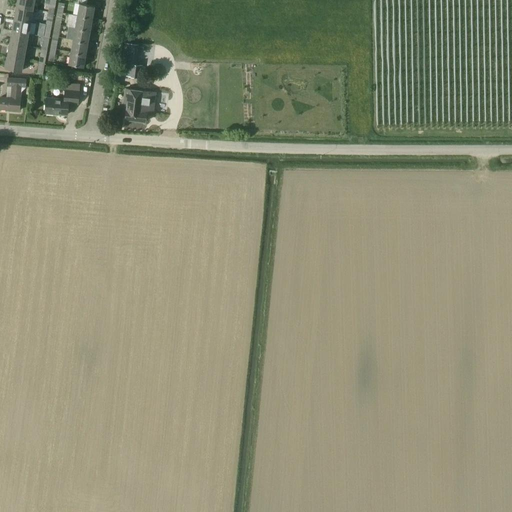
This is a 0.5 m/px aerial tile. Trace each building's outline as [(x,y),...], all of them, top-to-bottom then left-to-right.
[(17,0),(17,6),(33,9),(34,0),(17,0)] [(45,0),(45,4),(49,5),(48,11),(54,12),(56,0),(45,0)] [(65,3),(58,2),(57,12),(63,13),(65,3)] [(78,16),(92,18),(94,6),(80,3),(78,16)] [(33,9),(17,6),(15,18),(31,21),(33,9)] [(54,12),(48,11),(46,23),(52,24),(54,12)] [(54,24),(61,25),(63,13),(57,12),(54,24)] [(92,18),(78,16),(75,28),(90,30),(92,18)] [(12,30),(29,33),(31,21),(15,18),(12,30)] [(52,24),(46,23),(44,35),(50,37),(52,24)] [(52,36),(59,37),(61,25),(54,24),(52,36)] [(90,30),(75,28),(73,40),(88,42),(90,30)] [(33,34),(29,34),(29,33),(12,30),(10,43),(26,45),(28,39),(32,40),(33,34)] [(50,37),(44,35),(41,48),(48,49),(50,37)] [(50,48),(57,49),(59,37),(52,36),(50,48)] [(88,42),(73,40),(71,52),(85,54),(88,42)] [(26,45),(10,43),(8,55),(24,58),(26,45)] [(48,60),(54,62),(57,49),(50,48),(48,60)] [(85,54),(71,52),(69,64),(83,67),(85,54)] [(24,58),(8,55),(6,67),(22,70),(24,58)] [(43,75),(45,65),(45,62),(39,61),(37,73),(43,75)] [(141,78),(143,65),(130,64),(130,62),(123,61),(121,74),(128,75),(128,77),(141,78)] [(0,108),(20,110),(21,95),(22,88),(26,88),(27,79),(8,77),(7,86),(11,87),(11,94),(10,97),(1,97),(0,105),(0,108)] [(78,103),(79,90),(65,89),(64,99),(47,98),(45,112),(68,114),(68,102),(78,103)] [(145,122),(147,113),(153,113),(156,92),(126,89),(124,101),(128,102),(126,119),(145,122)]
